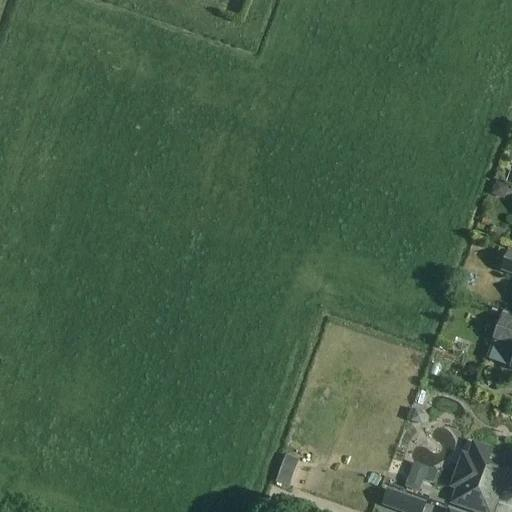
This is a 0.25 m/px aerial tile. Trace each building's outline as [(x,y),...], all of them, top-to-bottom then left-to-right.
[(497,184),(493,197),(499,199),(507,195),(510,189),(506,187),(497,184)] [(510,253),(500,249),(496,262),(505,265),(510,253)] [(511,253),(510,253),(505,265),(503,272),(511,275),(511,253)] [(511,319),(503,316),(495,341),(508,345),(502,363),(511,367),(511,319)] [(411,412),(407,424),(417,427),(423,424),(425,416),(411,412)] [(511,460),(493,453),(473,446),(469,460),(465,459),(455,487),(461,489),(456,504),(478,511),(492,511),(500,492),(504,490),(511,492),(511,460)] [(283,466),(277,483),(290,488),(296,471),(283,466)] [(425,511),(428,505),(389,491),(383,508),(394,511),(425,511)]
